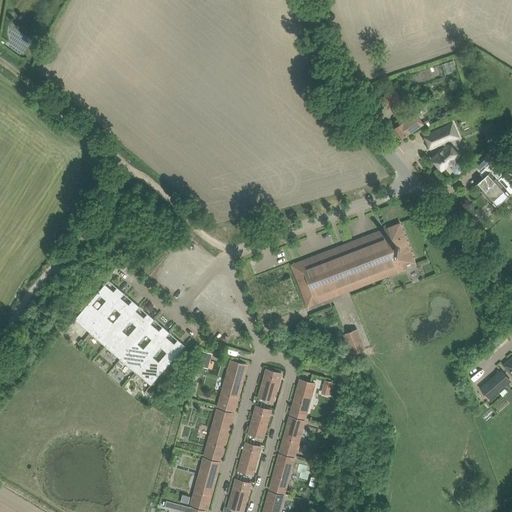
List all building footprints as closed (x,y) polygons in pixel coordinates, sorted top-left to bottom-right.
[(384,97),(397,116),(408,108),(395,89),(384,97)] [(414,114),(394,129),(401,138),(413,129),(414,130),(421,125),(414,114)] [(425,136),(430,148),(451,139),(446,127),(425,136)] [(452,165),(452,169),(455,173),(459,173),(463,170),(463,166),(460,163),(456,162),(455,161),(455,160),(454,159),(459,154),(450,144),(433,159),(442,169),(449,163),(450,164),(451,164),(452,165)] [(475,185),(483,194),(499,180),(491,171),(495,167),(491,162),(493,161),(487,154),(474,165),(485,177),(475,185)] [(499,180),(483,194),(495,207),(511,192),(511,185),(511,184),(506,189),(499,180)] [(371,244),(357,249),(361,260),(388,250),(392,260),(386,263),(387,267),(386,267),(388,274),(392,273),(393,273),(407,268),(406,267),(404,261),(412,258),(413,258),(414,258),(400,223),(384,230),(383,230),(384,232),(380,233),(380,232),(369,236),(371,244)] [(354,242),(338,248),(343,259),(338,261),(341,268),(361,260),(357,249),(354,242)] [(343,259),(338,248),(293,265),(308,305),(343,292),(340,285),(334,270),(341,268),(338,261),(343,259)] [(361,260),(341,268),(334,270),(340,285),(386,267),(387,267),(386,263),(392,260),(388,250),(361,260)] [(289,275),(283,277),(258,287),(269,313),(300,301),(289,275)] [(75,319),(90,333),(121,297),(121,298),(124,293),(117,287),(114,291),(106,284),(109,280),(75,319)] [(90,333),(105,346),(136,310),(136,311),(140,306),(133,300),(129,305),(121,298),(121,297),(90,333)] [(105,346),(121,359),(151,323),(151,324),(155,319),(148,313),(144,318),(136,311),(136,310),(105,346)] [(121,359),(136,372),(166,336),(166,337),(170,332),(163,326),(159,331),(151,324),(151,323),(121,359)] [(357,329),(345,333),(344,334),(351,354),(365,349),(357,329)] [(166,336),(136,372),(151,385),(185,346),(178,339),(174,344),(166,337),(166,336)] [(203,352),(201,359),(209,361),(211,355),(203,352)] [(511,356),(503,365),(511,375),(511,356)] [(218,406),(234,410),(244,375),(234,373),(237,361),(231,360),(226,377),(230,378),(226,392),(222,391),(218,406)] [(267,369),(265,375),(259,397),(273,401),(281,373),(267,369)] [(491,379),(485,384),(480,388),(489,399),(500,390),(491,379)] [(325,380),(323,387),(332,389),(333,382),(325,380)] [(308,388),(298,386),(291,413),(305,417),(315,383),(310,382),(308,388)] [(205,454),(221,459),(230,424),(220,421),(223,410),(218,408),(212,427),(216,429),(213,441),(209,440),(205,454)] [(249,433),(263,437),(271,409),(266,408),(264,415),(255,412),(249,433)] [(290,416),(288,423),(280,451),(295,455),(305,420),(290,416)] [(238,470),(253,474),(261,446),(246,442),(238,470)] [(280,453),(278,460),(270,488),(284,492),(294,458),(280,453)] [(191,503),(207,508),(217,473),(206,470),(210,459),(204,457),(199,476),(203,477),(199,490),(195,489),(191,503)] [(315,461),(312,471),(318,472),(320,463),(315,461)] [(228,506),(243,510),(251,483),(236,479),(228,506)] [(267,498),(263,511),(278,511),(284,495),(279,493),(269,491),(267,498)] [(183,494),(181,501),(189,503),(190,497),(183,494)]
